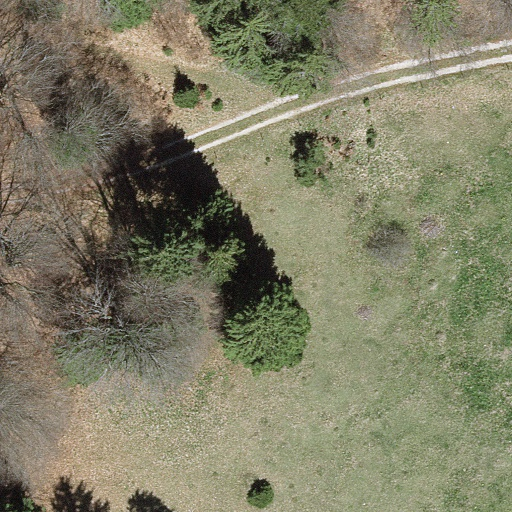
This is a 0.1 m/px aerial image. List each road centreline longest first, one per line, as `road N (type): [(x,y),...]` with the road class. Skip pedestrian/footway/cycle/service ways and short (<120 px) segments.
road 1 (track): [(511,86),(309,158),(164,194),(0,188)]
road 2 (track): [(238,0),(258,170)]
